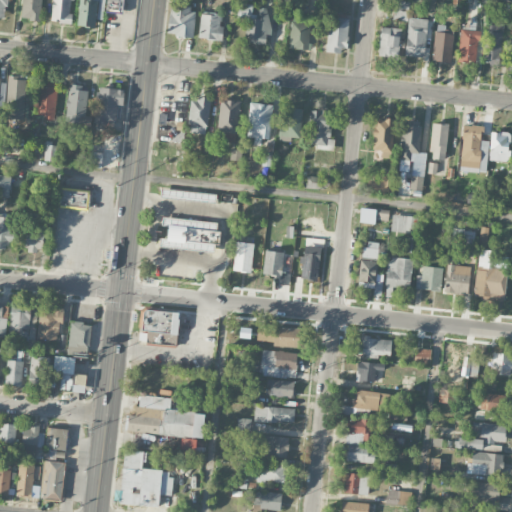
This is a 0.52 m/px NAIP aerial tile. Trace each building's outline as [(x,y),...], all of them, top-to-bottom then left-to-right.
[(0,0),(0,16),(5,17),(8,0),(0,0)] [(41,20),(41,0),(22,0),(21,19),(41,20)] [(71,23),(72,0),(53,0),(52,21),(71,23)] [(79,0),(77,25),(100,27),(102,0),(79,0)] [(124,0),(109,0),(109,12),(124,12),(124,0)] [(409,1),(402,0),(394,0),(393,18),(407,20),(409,1)] [(196,7),(171,5),(167,34),(192,37),(196,7)] [(246,43),(269,44),(270,6),(238,5),(237,21),(246,21),(246,43)] [(198,38),(221,40),(224,14),(201,11),(198,38)] [(346,52),(348,17),(331,16),(329,51),(346,52)] [(422,58),(428,19),(410,16),(404,55),(422,58)] [(290,48),(307,49),(309,20),(292,18),(290,48)] [(483,62),(500,63),(503,20),(486,18),(483,62)] [(378,54),(387,55),(388,47),(399,48),(401,28),(381,26),(378,54)] [(458,61),(476,63),(480,29),(462,27),(458,61)] [(452,30),(434,29),(432,60),(451,61),(452,30)] [(25,75),(8,75),(7,104),(24,104),(25,75)] [(56,120),(57,82),(38,82),(37,119),(56,120)] [(84,124),(88,86),(69,84),(65,122),(84,124)] [(96,121),(116,123),(117,106),(123,107),(124,88),(98,87),(96,121)] [(188,132),(207,132),(209,96),(190,96),(188,132)] [(216,138),(236,140),(240,101),(221,99),(216,138)] [(270,104),(249,104),(249,138),(270,138),(270,104)] [(300,140),(300,107),(279,107),(279,140),(300,140)] [(310,135),(316,135),(316,148),(331,148),(331,110),(310,110),(310,135)] [(392,119),(374,118),(373,148),(381,148),(380,156),(390,156),(392,119)] [(420,160),(420,120),(401,120),(401,160),(420,160)] [(429,157),(445,158),(447,123),(431,122),(429,157)] [(487,170),(487,160),(507,161),(508,133),(490,132),(490,138),(481,137),(481,125),(461,124),(459,169),(487,170)] [(18,151),(17,138),(4,138),(5,151),(18,151)] [(57,145),(45,144),(44,160),(56,161),(57,145)] [(183,147),(155,144),(153,160),(181,164),(183,147)] [(241,158),(241,150),(231,150),(230,158),(241,158)] [(102,166),(102,152),(91,152),(91,166),(102,166)] [(441,174),(442,164),(429,162),(428,173),(441,174)] [(392,193),(392,173),(381,173),(381,181),(368,181),(368,193),(392,193)] [(0,196),(11,196),(11,175),(0,175),(0,196)] [(328,176),(303,176),(303,187),(328,187),(328,176)] [(86,211),(88,191),(61,188),(59,207),(86,211)] [(216,194),(161,188),(160,197),(215,203),(216,194)] [(378,217),(387,218),(389,210),(363,206),(360,222),(377,224),(378,217)] [(0,248),(10,249),(11,216),(0,215),(0,248)] [(417,216),(392,215),(391,231),(416,233),(417,216)] [(221,223),(161,217),(160,226),(168,226),(167,238),(160,237),(159,247),(218,253),(221,223)] [(488,227),(480,226),(479,245),(487,245),(488,227)] [(475,231),(453,228),(451,242),(462,244),(460,254),(472,256),(475,231)] [(26,251),(42,251),(42,233),(26,233),(26,251)] [(249,271),(253,243),(236,241),(233,269),(249,271)] [(380,243),(363,241),(359,280),(376,282),(380,243)] [(320,249),(304,247),(301,279),(317,280),(320,249)] [(281,277),(285,252),(266,249),(261,274),(281,277)] [(473,297),(504,300),(507,269),(487,266),(489,257),(478,255),(473,297)] [(410,287),(412,258),(388,257),(387,286),(410,287)] [(444,292),(466,295),(470,266),(447,263),(444,292)] [(441,266),(417,265),(416,289),(440,290),(441,266)] [(0,335),(4,336),(8,306),(0,304),(0,335)] [(10,336),(29,337),(30,307),(11,307),(10,336)] [(177,346),(180,312),(142,308),(139,343),(177,346)] [(62,310),(39,309),(38,339),(60,340),(62,310)] [(89,354),(89,322),(69,322),(69,354),(89,354)] [(296,327),(258,327),(258,345),(296,345),(296,327)] [(392,339),(359,333),(356,353),(389,359),(392,339)] [(431,349),(416,346),(413,362),(428,365),(431,349)] [(297,352),(261,350),(260,367),(269,367),(269,376),(296,377),(297,352)] [(477,376),(477,352),(464,352),(464,376),(477,376)] [(511,352),(491,352),(491,374),(511,374),(511,352)] [(41,356),(30,356),(30,382),(41,382),(41,356)] [(73,373),(75,358),(57,356),(54,388),(72,390),(72,383),(85,385),(86,374),(73,373)] [(8,386),(22,386),(22,359),(8,359),(8,386)] [(383,373),(384,363),(357,361),(356,380),(374,382),(374,372),(383,373)] [(138,387),(157,387),(158,364),(138,363),(138,387)] [(294,381),(267,379),(266,395),(293,397),(294,381)] [(351,413),(381,414),(382,391),(352,390),(351,413)] [(201,438),(203,411),(170,409),(170,397),(138,394),(137,415),(126,414),(125,432),(201,438)] [(480,409),(503,409),(503,395),(480,395),(480,409)] [(294,422),(294,407),(254,406),(253,421),(294,422)] [(374,461),(374,446),(368,446),(367,419),(346,420),(347,462),(374,461)] [(505,443),(505,422),(471,422),(471,449),(494,449),(494,443),(505,443)] [(0,443),(15,443),(16,423),(0,423),(0,443)] [(22,450),(41,451),(43,426),(24,425),(22,450)] [(46,449),(66,451),(69,429),(48,426),(46,449)] [(288,437),(266,435),(264,455),(286,457),(288,437)] [(159,507),(160,495),(171,496),(173,469),(143,468),(144,452),(123,451),(119,504),(159,507)] [(502,452),(468,452),(468,473),(502,473),(502,452)] [(63,461),(47,461),(47,499),(63,499),(63,461)] [(396,464),(383,463),(382,474),(395,476),(396,464)] [(284,465),(258,464),(257,481),(283,482),(284,465)] [(18,496),(33,496),(33,465),(18,465),(18,496)] [(11,470),(0,468),(0,494),(8,495),(11,470)] [(340,491),(368,495),(370,475),(343,472),(340,491)] [(499,481),(470,481),(470,499),(499,499),(499,481)] [(411,504),(411,491),(387,490),(386,503),(411,504)] [(281,509),(281,492),(257,492),(257,509),(281,509)] [(369,511),(370,504),(341,499),(339,511),(369,511)]
